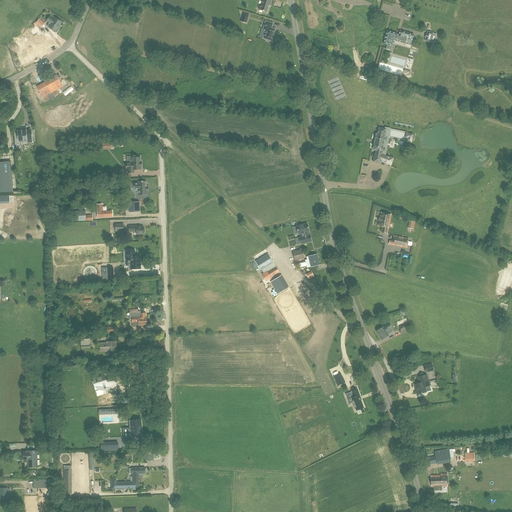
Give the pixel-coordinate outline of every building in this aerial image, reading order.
[(259,0),(261,1),(259,10),(267,12),(269,5),(270,5),(272,0),(270,0),(259,0)] [(55,17),(54,19),(50,16),(47,20),(49,22),(47,25),(47,26),(56,31),(57,29),(57,30),(60,26),(59,26),(62,22),(55,17)] [(41,28),(45,23),(39,19),(35,23),(41,28)] [(273,23),(265,21),(263,29),(265,30),(263,39),(267,40),(266,41),(270,42),(271,41),(272,41),(276,29),(272,28),(273,23)] [(46,39),(36,29),(29,37),(39,47),(46,39)] [(399,34),(397,34),(397,33),(387,31),(384,44),(387,45),(386,49),(391,50),(392,46),(393,46),(395,41),(411,45),(414,35),(400,31),(399,34)] [(431,42),(433,33),(428,31),(427,34),(426,34),(425,37),(426,38),(425,41),(431,42)] [(24,41),(18,45),(25,56),(31,52),(24,41)] [(383,67),(382,70),(400,75),(401,72),(383,67)] [(48,95),(52,101),(56,99),(56,98),(53,92),(63,87),(57,75),(44,82),(45,84),(38,88),(40,94),(43,98),(48,95)] [(66,96),(74,90),(71,86),(63,93),(66,96)] [(386,127),(386,128),(385,127),(385,129),(379,128),(377,134),(376,134),(373,150),(376,150),(375,154),(373,162),(381,163),(381,161),(386,163),(388,156),(383,154),(383,153),(382,151),(383,146),(385,147),(386,141),(384,141),(385,136),(384,135),(385,130),(390,131),(390,129),(407,132),(407,133),(410,134),(409,139),(412,140),(412,139),(414,139),(415,135),(413,134),(407,133),(407,132),(407,131),(406,131),(406,132),(402,131),(402,130),(401,130),(401,131),(397,130),(397,129),(396,129),(396,130),(391,129),(392,128),(391,128),(391,129),(386,128),(386,127)] [(21,146),(28,145),(28,143),(34,142),(33,131),(31,131),(31,129),(18,130),(18,131),(14,132),(15,141),(15,150),(22,150),(21,146)] [(141,162),(140,162),(140,158),(138,158),(138,156),(132,156),(132,163),(130,163),(130,168),(128,169),(129,169),(129,173),(134,172),(134,169),(141,169),(141,167),(141,162)] [(0,162),(0,192),(13,191),(11,161),(0,162)] [(104,172),(104,179),(104,180),(117,179),(116,171),(104,172)] [(139,187),(147,186),(146,181),(143,181),(142,181),(142,182),(138,182),(138,183),(135,183),(130,183),(130,184),(134,183),(134,186),(134,187),(135,187),(135,190),(139,190),(139,187)] [(139,187),(139,190),(139,195),(148,194),(147,191),(147,186),(139,187)] [(129,212),(140,211),(139,202),(129,202),(129,212)] [(98,217),(112,216),(112,211),(102,211),(102,204),(97,204),(98,212),(97,212),(98,217)] [(85,215),(85,210),(75,211),(75,221),(92,220),(92,215),(85,215)] [(388,214),(388,213),(388,212),(385,212),(384,213),(381,213),(379,226),(383,226),(381,232),(387,233),(391,215),(388,214)] [(309,235),(308,232),(310,232),(307,223),(296,226),(298,235),(301,234),(301,236),(299,237),(300,243),(301,245),(312,242),(312,240),(310,234),(309,235)] [(140,225),(129,226),(129,231),(136,231),(137,233),(137,234),(140,233),(144,233),(144,232),(144,227),(140,227),(140,225)] [(407,248),(409,239),(394,236),(393,238),(394,238),(393,241),(390,240),(389,244),(407,248)] [(135,256),(135,250),(126,250),(126,260),(132,260),(132,268),(140,268),(140,264),(139,264),(139,256),(135,256)] [(295,260),(304,258),(302,250),(293,252),(295,260)] [(255,262),(261,270),(262,269),(273,262),(268,254),(255,262)] [(311,267),(319,265),(317,254),(309,256),(311,267)] [(273,262),(262,269),(264,273),(267,271),(268,272),(276,267),(275,265),(273,262)] [(271,277),(279,272),(276,267),(268,272),(267,271),(264,273),(262,274),(266,281),(272,278),(271,277)] [(278,294),(286,289),(279,277),(271,282),(278,294)] [(138,314),(130,314),(130,317),(130,319),(135,319),(135,320),(139,320),(139,321),(142,321),(142,318),(146,318),(146,313),(140,313),(140,312),(138,312),(138,314)] [(130,317),(130,319),(132,319),(132,323),(133,323),(133,327),(139,326),(143,326),(143,324),(147,324),(147,318),(146,318),(142,318),(142,321),(139,321),(139,320),(135,320),(135,319),(130,319),(130,317)] [(392,327),(390,324),(387,326),(386,325),(383,327),(376,331),(382,340),(388,335),(386,331),(392,327)] [(113,335),(113,333),(116,333),(116,326),(107,326),(107,333),(108,333),(108,335),(113,335)] [(81,348),(90,348),(90,340),(80,341),(81,348)] [(116,351),(115,341),(107,341),(107,342),(99,343),(100,351),(108,350),(108,351),(116,351)] [(426,372),(434,370),(432,364),(424,366),(426,372)] [(107,390),(117,387),(116,383),(116,377),(111,377),(111,379),(110,379),(106,380),(104,374),(95,378),(96,383),(98,389),(101,389),(106,387),(107,390)] [(338,385),(344,382),(340,374),(334,377),(338,385)] [(429,381),(427,374),(418,377),(419,377),(418,378),(418,380),(419,381),(420,383),(415,384),(417,394),(426,392),(425,387),(430,385),(429,381)] [(364,407),(360,397),(357,389),(352,391),(352,392),(346,394),(347,398),(348,397),(348,398),(350,397),(349,397),(351,396),(352,398),(351,398),(356,410),(359,409),(359,410),(361,409),(360,409),(364,407)] [(131,428),(124,429),(125,437),(134,436),(142,435),(141,426),(141,419),(130,420),(131,428)] [(112,451),(111,442),(100,442),(101,451),(112,451)] [(428,464),(437,463),(437,462),(451,459),(449,449),(435,452),(435,456),(427,458),(428,464)] [(37,466),(36,450),(28,451),(28,452),(23,452),(23,460),(29,460),(29,467),(37,466)] [(147,451),(143,452),(144,455),(147,455),(148,461),(154,460),(152,451),(147,451)] [(476,453),(468,453),(468,461),(477,461),(476,453)] [(142,468),(142,467),(132,468),(132,474),(133,474),(133,482),(117,482),(116,478),(111,478),(112,489),(118,489),(121,489),(139,488),(138,473),(145,473),(145,468),(142,468)] [(431,487),(447,486),(447,474),(441,474),(441,475),(431,475),(431,487)] [(45,488),(44,479),(33,480),(33,488),(45,488)] [(0,502),(9,502),(9,494),(10,494),(10,488),(7,488),(0,488),(0,502)]
